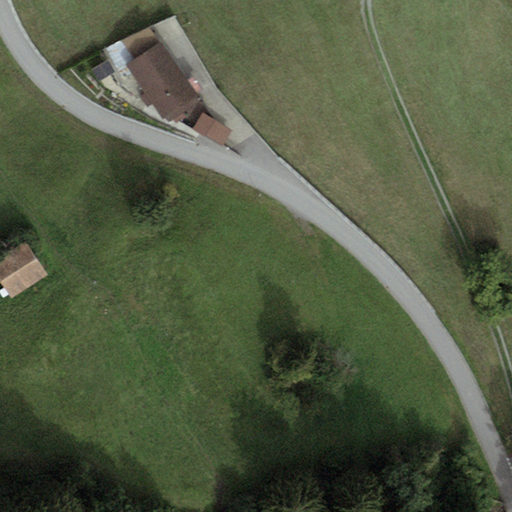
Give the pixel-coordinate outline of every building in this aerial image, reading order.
[(125,65),(159,42),(148,29),(105,50),(120,73),(127,68),(125,65)] [(200,102),(159,42),(125,65),(127,68),(144,92),(139,95),(147,107),(152,104),(166,125),(200,102)] [(92,70),(98,81),(114,74),(108,62),(92,70)] [(232,130),(201,114),(192,131),(222,148),(232,130)] [(25,241),(0,258),(0,281),(12,300),(49,275),(25,241)]
